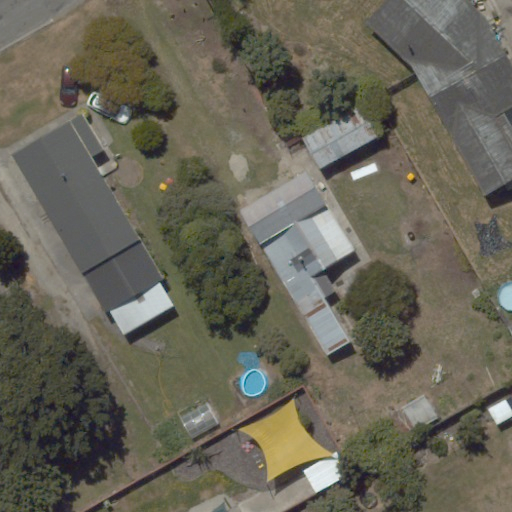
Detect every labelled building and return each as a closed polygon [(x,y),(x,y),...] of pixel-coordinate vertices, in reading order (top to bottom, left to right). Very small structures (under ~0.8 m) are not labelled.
[(455,0),(408,0),(373,43),(419,83),(491,210),(511,198),(511,138),(506,128),(511,124),(511,64),(493,30),(455,0)] [(365,116),(307,147),(324,178),(381,147),(365,116)] [(106,189),(105,155),(88,126),(19,166),(122,343),(179,310),(106,189)] [(361,262),(309,175),(239,216),(329,369),(362,349),(324,284),(361,262)] [(108,458),(42,496),(50,511),(89,511),(126,490),(108,458)]
